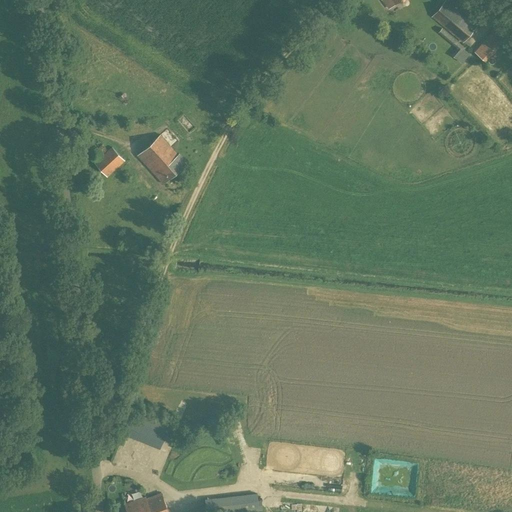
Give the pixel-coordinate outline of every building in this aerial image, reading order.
[(380,0),(387,9),(393,4),(394,5),(400,0),(380,0)] [(462,43),(476,27),(445,0),(431,17),(462,43)] [(465,47),(442,28),(438,32),(457,48),(452,55),(456,58),(465,47)] [(494,28),(479,46),(491,56),(506,39),(494,28)] [(164,184),(187,163),(179,153),(178,154),(160,135),(138,155),(164,184)] [(95,163),(107,176),(124,160),(112,147),(95,163)] [(162,416),(150,445),(160,449),(164,439),(172,443),(180,423),(162,416)] [(125,504),(127,511),(145,511),(144,508),(165,501),(162,493),(138,501),(137,500),(125,504)] [(258,495),(248,496),(249,511),(256,511),(259,511),(258,495)] [(168,511),(165,501),(144,508),(145,511),(168,511)]
